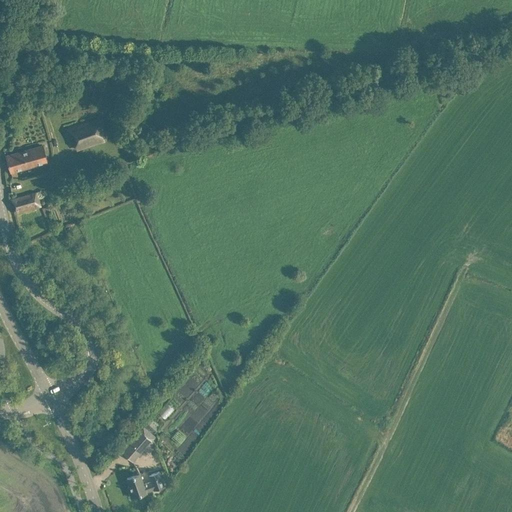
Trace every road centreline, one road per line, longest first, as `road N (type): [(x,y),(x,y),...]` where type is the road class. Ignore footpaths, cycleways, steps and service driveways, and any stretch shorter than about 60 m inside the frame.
road 1 (tertiary): [(50,395),(82,376),(91,342),(18,267),(0,208)]
road 2 (tertiary): [(98,511),(50,395)]
